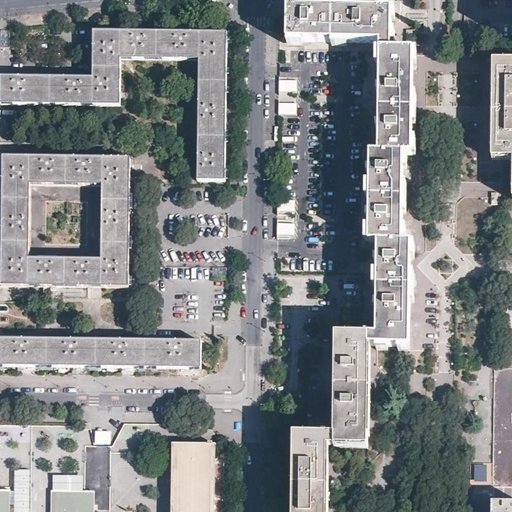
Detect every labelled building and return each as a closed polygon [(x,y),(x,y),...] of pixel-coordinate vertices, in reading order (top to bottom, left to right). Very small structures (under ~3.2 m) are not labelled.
[(364,41),(373,41),(382,42),(380,154),(372,154),(371,155),(369,242),(378,243),(377,302),(377,336),(377,346),(410,347),(410,328),(411,258),(411,243),(402,243),(403,223),(403,169),(403,155),(412,155),(413,109),(413,64),(413,50),(394,50),(394,10),(393,10),(380,10),(364,9),(344,9),(338,9),(318,10),(301,10),(290,10),(289,40),(309,40),(349,41),(364,41)] [(119,107),(120,60),(198,61),(197,181),(224,182),(224,163),(225,112),(225,109),(225,52),(226,34),(203,34),(162,33),(117,33),(93,32),(92,78),(72,78),(26,78),(2,77),(2,105),(100,106),(119,107)] [(511,60),(493,61),(492,89),(492,157),(511,157),(511,60)] [(279,80),(279,95),(285,95),(285,93),(297,93),(297,81),(279,80)] [(279,103),(279,115),(296,115),(296,103),(279,103)] [(27,158),(4,158),(4,172),(4,219),(3,272),(3,286),(19,286),(129,288),(129,278),(129,252),(130,213),(131,176),(131,159),(114,159),(27,158)] [(277,235),(294,236),(295,223),(277,223),(277,235)] [(227,270),(213,270),(213,279),(227,279),(227,272),(227,270)] [(295,435),(294,511),(326,511),(327,470),(327,450),(367,450),(368,405),(368,346),(377,346),(377,336),(337,336),(335,436),(295,435)] [(0,366),(202,369),(202,342),(154,341),(0,339),(0,366)] [(511,511),(511,368),(494,368),(493,387),(492,491),(492,502),(474,503),(473,511),(511,511)] [(95,432),(95,445),(111,445),(111,432),(95,432)] [(214,511),(216,445),(213,445),(213,444),(208,443),(208,445),(173,445),(172,445),(171,511),(214,511)] [(0,511),(10,511),(11,491),(0,490),(0,511)] [(97,511),(97,490),(87,490),(52,492),(51,511),(97,511)]
